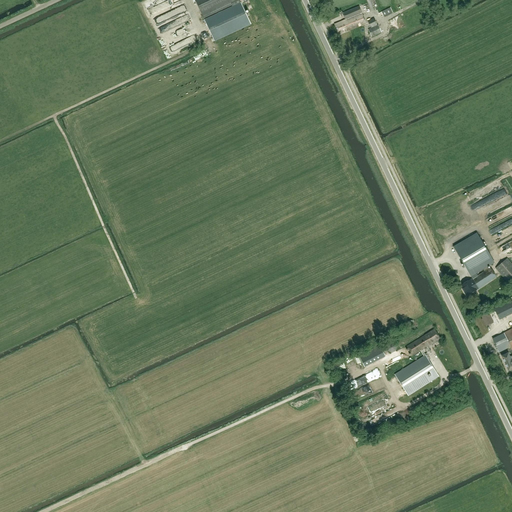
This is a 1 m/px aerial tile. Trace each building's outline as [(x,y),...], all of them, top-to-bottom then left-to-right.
[(214,41),(251,24),(239,0),(195,0),(203,18),(234,4),(235,6),(204,20),(214,41)] [(243,0),(249,12),(252,11),(247,0),(240,0),(241,0),(243,0)] [(349,30),(366,23),(359,6),(342,13),(345,20),(334,24),(338,34),(349,30)] [(390,8),(381,12),(384,18),(393,13),(390,8)] [(368,22),(371,28),(377,25),(374,19),(368,22)] [(381,32),(378,25),(368,30),(371,37),(381,32)] [(500,181),(489,184),(490,191),(502,188),(500,181)] [(500,198),(507,194),(504,187),(497,191),(500,198)] [(491,210),(492,212),(511,202),(508,197),(488,207),(487,206),(483,209),(485,213),(491,210)] [(477,234),(453,247),(470,276),(482,269),(484,271),(460,285),(466,297),(468,295),(476,290),(496,277),(490,267),(488,268),(487,266),(494,262),(485,248),(477,234)] [(496,268),(506,281),(511,276),(511,264),(507,259),(496,268)] [(499,321),(511,314),(511,300),(493,309),(499,321)] [(486,326),(493,322),(488,313),(481,317),(486,326)] [(511,328),(492,339),(499,352),(510,347),(511,350),(511,355),(510,357),(508,353),(501,356),(508,371),(511,369),(511,328)] [(421,350),(440,338),(434,330),(407,346),(412,356),(420,351),(424,356),(395,374),(408,396),(438,377),(425,355),(421,350)] [(394,344),(386,348),(390,355),(397,351),(394,344)] [(359,357),(363,368),(385,358),(381,348),(359,357)]
